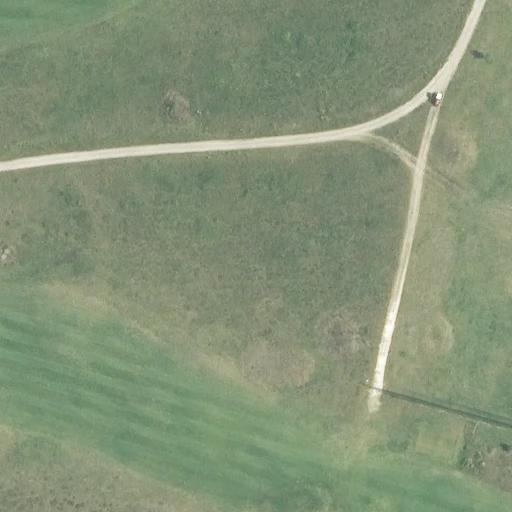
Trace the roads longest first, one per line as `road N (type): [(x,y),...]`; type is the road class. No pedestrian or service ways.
road 1 (track): [(438,91),(362,132),(0,162)]
road 2 (track): [(482,0),(469,41),(438,91),(419,179),(444,199),(511,216)]
road 3 (track): [(362,132),(419,179),(371,387)]
